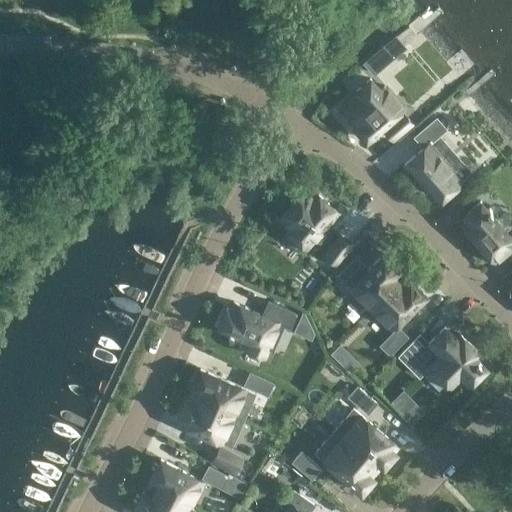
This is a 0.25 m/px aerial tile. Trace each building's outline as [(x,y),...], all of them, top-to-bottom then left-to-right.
[(277,37),(256,31),(251,45),(272,52),(277,37)] [(364,63),(373,73),(395,55),(386,44),(364,63)] [(359,93),(342,107),(357,123),(354,126),(366,139),(384,123),(393,133),(408,120),(399,111),(403,107),(385,86),(380,90),(370,78),(356,90),(359,93)] [(457,175),(424,137),(404,154),(415,166),(410,170),(432,196),(457,175)] [(484,173),(475,164),(457,180),(465,189),(484,173)] [(328,203),(309,186),(277,222),(296,239),(300,235),(310,245),(336,216),(325,207),(328,203)] [(511,244),(511,238),(480,201),(465,214),(467,217),(461,222),(494,260),(511,244)] [(339,237),(324,257),(334,264),(349,245),(339,237)] [(349,288),(370,308),(397,281),(391,276),(398,268),(384,254),(349,288)] [(403,287),(397,281),(370,308),(391,328),(425,295),(410,280),(403,287)] [(279,322),(234,302),(230,310),(227,308),(219,326),(268,348),(279,322)] [(403,322),(385,340),(394,349),(412,331),(403,322)] [(468,342),(455,329),(420,364),(439,385),(445,379),(455,390),(468,378),(466,375),(481,360),(465,344),(468,342)] [(357,362),(340,345),(331,353),(348,370),(357,362)] [(246,389),(199,368),(188,396),(234,416),(246,389)] [(275,384),(253,374),(247,386),(270,396),(275,384)] [(357,386),(349,396),(367,412),(376,402),(357,386)] [(423,411),(403,391),(392,402),(412,422),(423,411)] [(234,416),(188,396),(176,422),(222,442),(234,416)] [(360,414),(341,436),(378,467),(381,463),(383,465),(394,452),(392,450),(396,446),(360,414)] [(341,436),(322,458),(361,491),(373,478),(370,476),(378,467),(341,436)] [(241,459),(219,448),(213,459),(235,471),(241,459)] [(202,481),(159,458),(146,484),(188,507),(189,507),(202,481)] [(305,458),(297,468),(317,483),(325,473),(305,458)] [(231,472),(230,475),(211,464),(204,477),(224,488),(241,498),(249,482),(231,472)] [(146,484),(133,511),(135,511),(185,511),(188,507),(146,484)]
